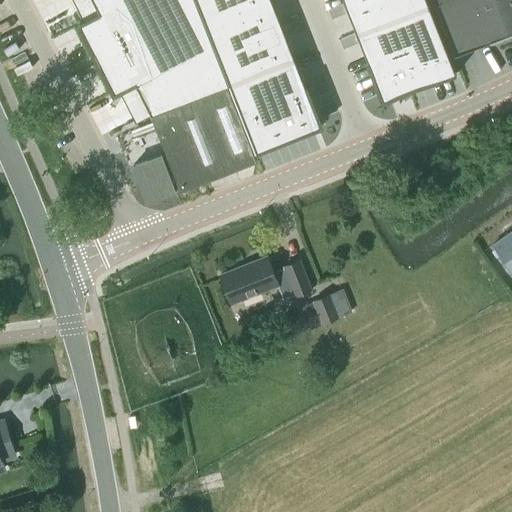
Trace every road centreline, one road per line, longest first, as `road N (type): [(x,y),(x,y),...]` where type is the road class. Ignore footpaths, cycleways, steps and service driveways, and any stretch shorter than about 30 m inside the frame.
road 1 (unclassified): [(139,245),(511,84)]
road 2 (unclassified): [(139,245),(15,0)]
road 3 (tertiary): [(110,511),(60,280)]
road 4 (tertiary): [(60,280),(0,137)]
